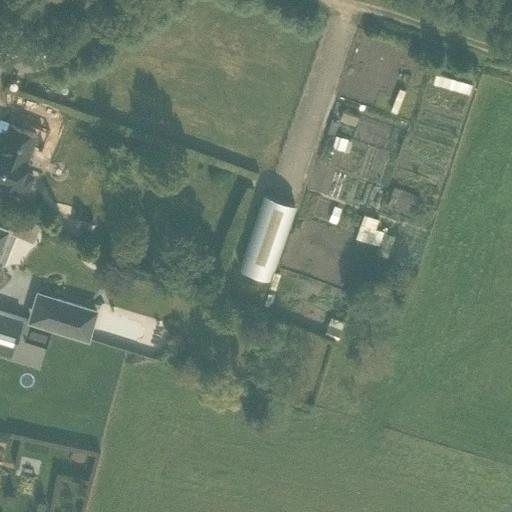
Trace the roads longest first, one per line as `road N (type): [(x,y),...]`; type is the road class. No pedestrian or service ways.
road 1 (unknown): [(343,0),(511,57)]
road 2 (unclassified): [(0,69),(65,57),(157,0)]
